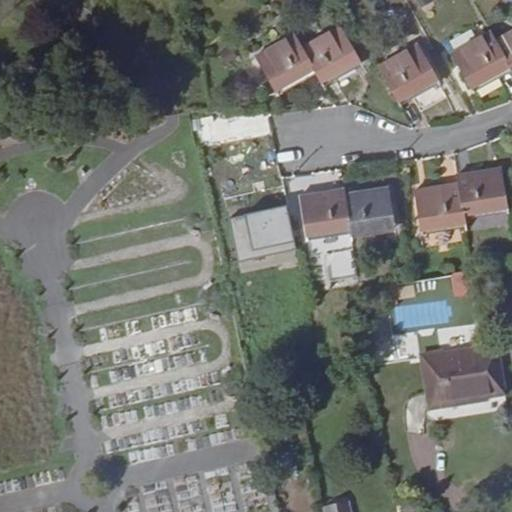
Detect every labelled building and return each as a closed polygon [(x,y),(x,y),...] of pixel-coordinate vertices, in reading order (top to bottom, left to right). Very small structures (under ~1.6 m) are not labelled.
[(301,48),(313,69),(320,83),(358,61),(339,27),(301,48)] [(511,31),(494,42),(508,67),(511,74),(511,31)] [(470,88),(508,67),(494,42),(489,33),(451,54),(470,88)] [(301,48),(294,35),(256,56),(275,91),(313,69),(301,48)] [(378,67),(397,102),(436,80),(417,46),(378,67)] [(458,184),(462,215),(506,208),(500,169),(456,176),(458,184)] [(462,215),(458,184),(415,191),(421,229),(464,223),(462,215)] [(387,188),(344,195),(349,229),(350,234),(394,227),(387,188)] [(344,195),(344,190),(300,197),(306,236),(349,229),(344,195)] [(230,215),(237,258),(296,248),(289,205),(230,215)] [(438,405),(491,398),(490,386),(510,384),(504,345),(430,356),(438,405)] [(325,366),(326,382),(346,379),(344,364),(325,366)] [(490,386),(491,398),(511,395),(510,384),(490,386)] [(352,511),(350,500),(322,506),(323,511),(352,511)]
